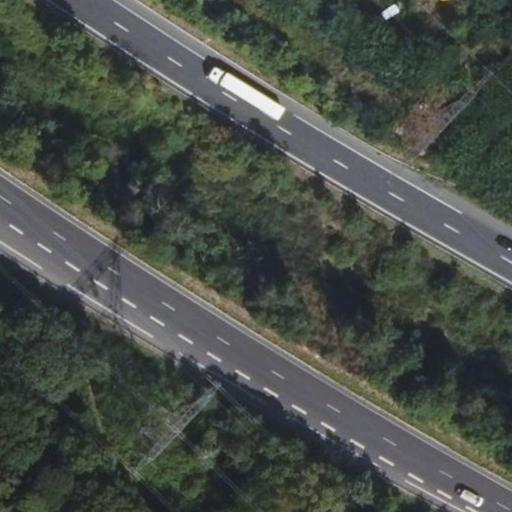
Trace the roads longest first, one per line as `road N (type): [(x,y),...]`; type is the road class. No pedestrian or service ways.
road 1 (trunk): [(0,200),(341,418),(509,511)]
road 2 (trunk): [(511,265),(74,0)]
